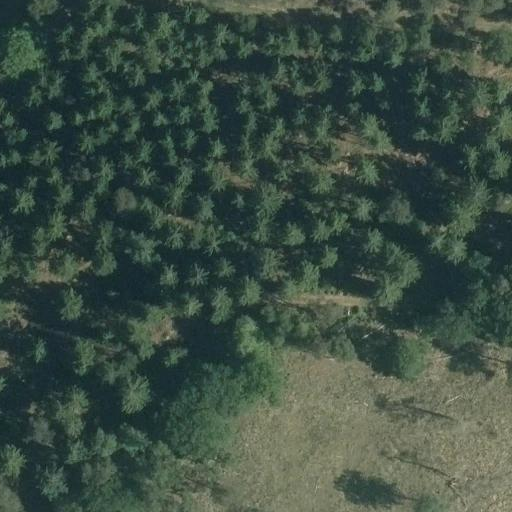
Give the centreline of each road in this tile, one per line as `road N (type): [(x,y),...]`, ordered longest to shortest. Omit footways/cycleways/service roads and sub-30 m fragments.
road 1 (track): [(38,511),(247,309),(277,299),(511,291)]
road 2 (track): [(511,22),(401,20),(227,0)]
